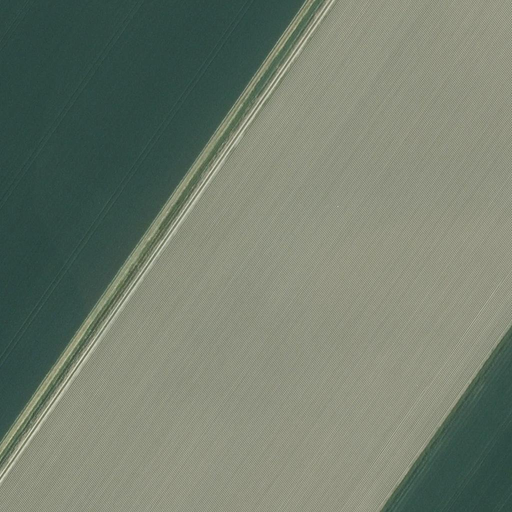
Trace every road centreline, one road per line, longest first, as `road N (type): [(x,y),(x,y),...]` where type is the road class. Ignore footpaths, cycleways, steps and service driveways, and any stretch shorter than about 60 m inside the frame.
road 1 (track): [(0,483),(333,0)]
road 2 (track): [(398,511),(511,352)]
